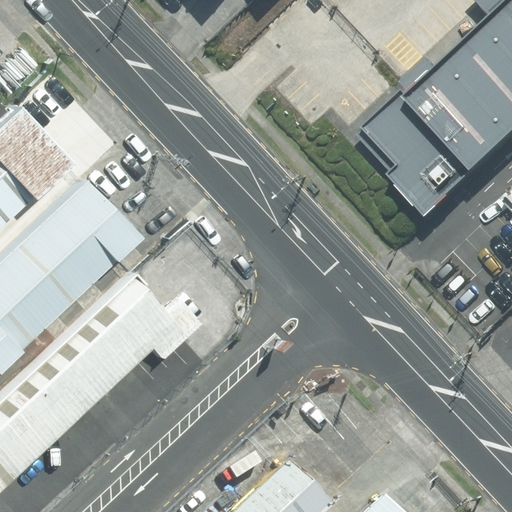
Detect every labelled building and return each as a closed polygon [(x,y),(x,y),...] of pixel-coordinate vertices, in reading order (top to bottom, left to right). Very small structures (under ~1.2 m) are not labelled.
[(511,162),(511,0),(468,0),(503,36),(369,161),(437,233),(511,162)] [(0,118),(0,222),(67,159),(14,105),(7,111),(0,118)] [(0,257),(0,366),(137,235),(83,178),(0,257)] [(511,194),(502,204),(511,214),(511,194)] [(133,277),(0,402),(0,488),(150,346),(161,357),(199,321),(178,299),(165,311),(133,277)] [(312,511),(277,473),(233,511),(312,511)] [(399,511),(374,484),(343,511),(399,511)]
